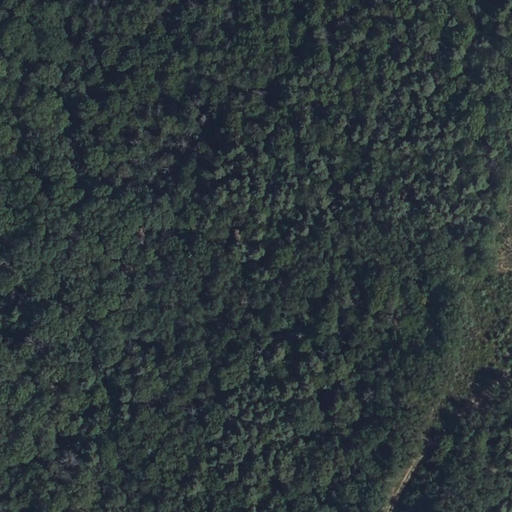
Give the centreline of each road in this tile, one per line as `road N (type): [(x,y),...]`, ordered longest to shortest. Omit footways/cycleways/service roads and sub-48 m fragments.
road 1 (track): [(0,351),(69,335),(118,293),(211,154),(364,0)]
road 2 (track): [(511,375),(422,454),(389,511)]
